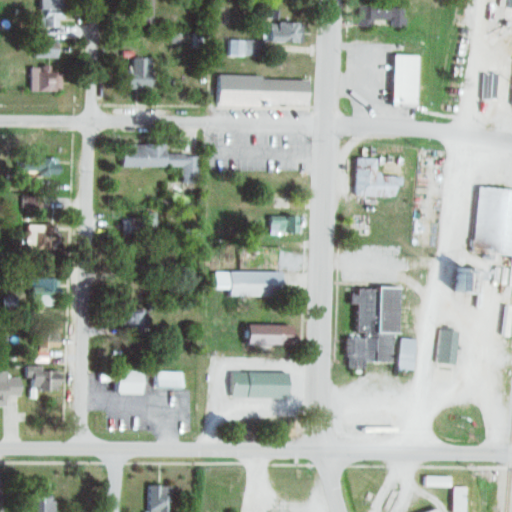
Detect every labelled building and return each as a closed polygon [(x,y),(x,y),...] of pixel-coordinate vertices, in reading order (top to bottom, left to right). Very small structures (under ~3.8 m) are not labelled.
[(37,0),(38,28),(56,28),(56,19),(61,19),(60,0),(37,0)] [(150,25),(150,0),(130,0),(130,25),(150,25)] [(355,27),(370,27),(370,20),(389,20),(389,27),(401,27),(402,10),(386,10),(386,5),(355,5),(355,27)] [(259,42),(298,43),(299,23),(259,22),(259,42)] [(240,40),(225,40),(225,56),(240,57),(240,40)] [(241,56),(258,56),(258,41),(241,40),(241,56)] [(33,59),(55,59),(55,41),(33,41),(33,59)] [(388,107),(414,108),(415,56),(390,55),(388,107)] [(149,59),(130,58),(129,70),(117,70),(117,90),(148,91),(149,59)] [(28,68),(28,92),(59,93),(60,73),(48,73),(48,66),(38,66),(38,68),(28,68)] [(304,106),(305,79),(214,77),(214,104),(304,106)] [(179,167),(179,183),(196,183),(196,155),(163,155),(163,145),(119,145),(119,167),(179,167)] [(55,176),(55,159),(35,158),(35,154),(27,154),(25,175),(55,176)] [(391,197),(391,185),(398,185),(398,175),(373,175),(373,159),(352,158),(351,197),(391,197)] [(54,193),(54,181),(38,181),(38,192),(54,193)] [(511,191),(474,188),(469,252),(511,255),(511,191)] [(39,209),(40,195),(20,195),(20,208),(39,209)] [(120,219),(119,234),(154,235),(154,213),(146,213),(146,220),(120,219)] [(296,233),(296,217),(267,216),(267,232),(296,233)] [(24,250),(52,251),(53,226),(25,225),(24,250)] [(462,295),(463,281),(476,282),(477,271),(453,269),(452,294),(462,295)] [(279,272),(211,272),(211,290),(226,290),(225,297),(279,297),(279,272)] [(394,289),(349,289),(349,304),(353,304),(352,337),(343,337),(343,368),(360,368),(360,362),(389,362),(389,335),(394,335),(394,289)] [(0,317),(17,318),(18,298),(0,297),(0,317)] [(145,332),(143,309),(119,311),(120,334),(145,332)] [(30,362),(44,363),(45,347),(54,347),(55,325),(35,325),(34,351),(31,351),(30,362)] [(432,363),(450,366),(455,332),(437,330),(432,363)] [(410,371),(411,340),(395,339),(394,370),(410,371)] [(55,370),(38,370),(38,365),(22,365),(21,377),(28,377),(28,389),(55,389),(55,370)] [(136,393),(136,369),(111,368),(111,393),(136,393)] [(2,395),(16,395),(15,377),(3,377),(3,371),(0,370),(0,405),(2,406),(2,395)] [(177,389),(177,371),(151,371),(151,388),(177,389)] [(227,396),(283,398),(283,372),(228,371),(227,396)] [(447,486),(447,476),(422,475),(422,486),(447,486)] [(30,511),(51,511),(52,501),(46,500),(47,483),(27,482),(27,509),(31,509),(30,511)] [(144,511),(140,511),(165,511),(166,485),(145,485),(144,511)] [(448,511),(462,511),(463,486),(450,486),(448,511)]
